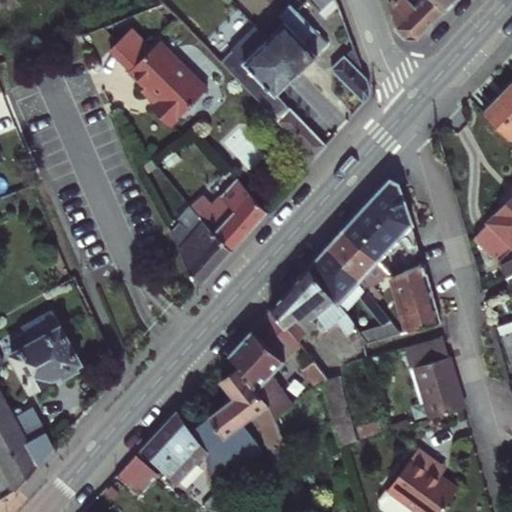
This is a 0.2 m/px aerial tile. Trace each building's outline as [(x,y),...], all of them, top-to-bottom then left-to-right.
[(378,0),(386,24),(397,38),(430,6),(424,0),(406,0),(403,3),(401,0),(378,0)] [(306,24),(289,6),(264,31),(295,63),(307,50),(294,36),(306,24)] [(171,128),(211,91),(165,41),(157,49),(137,27),(115,48),(133,68),(131,70),(160,102),(153,108),(171,128)] [(264,31),(235,62),(268,93),(295,63),(264,31)] [(366,94),(358,68),(339,50),(327,63),(363,98),(366,94)] [(511,137),(511,88),(488,113),(511,137)] [(275,117),(295,134),(316,153),(326,142),(285,106),(275,117)] [(316,153),(295,134),(284,145),(306,165),(316,153)] [(238,245),(270,207),(238,180),(205,216),(238,245)] [(414,283),(430,276),(407,193),(396,187),(348,237),(383,270),(395,285),(397,285),(398,289),(414,283)] [(511,202),(478,239),(503,262),(511,253),(511,202)] [(203,286),(238,245),(205,216),(190,232),(183,225),(175,234),(203,286)] [(383,270),(348,237),(329,257),(364,289),(361,291),(370,302),(379,314),(386,309),(380,300),(395,285),(383,270)] [(329,257),(310,277),(339,315),(361,291),(364,289),(329,257)] [(73,274),(57,282),(64,294),(79,286),(73,274)] [(414,347),(447,337),(430,276),(414,283),(398,289),(414,347)] [(339,315),(310,277),(274,315),(282,327),(291,342),(297,352),(317,336),(324,345),(339,334),(350,349),(351,348),(357,360),(371,358),(347,325),(339,315)] [(361,291),(339,315),(347,325),(363,309),(370,302),(361,291)] [(370,302),(363,309),(387,339),(394,334),(381,317),(379,314),(370,302)] [(386,309),(379,314),(381,317),(388,311),(386,309)] [(259,394),(283,371),(272,357),(291,342),(282,327),(274,315),(232,359),(243,373),(259,394)] [(67,320),(16,346),(38,387),(88,361),(67,320)] [(436,433),(471,423),(452,354),(414,365),(418,381),(421,381),(436,433)] [(330,400),(333,396),(319,372),(305,381),(322,407),(330,425),(327,426),(334,451),(344,448),(332,405),(330,400)] [(216,497),(269,450),(252,429),(262,422),(274,436),(278,455),(293,453),(285,418),(280,422),(259,394),(243,373),(227,387),(240,404),(198,441),(209,460),(210,461),(216,497)] [(0,447),(25,489),(50,461),(23,416),(0,376),(0,447)] [(283,401),(271,410),(280,422),(285,418),(292,412),(283,401)] [(23,416),(50,461),(63,447),(39,406),(23,416)] [(209,460),(198,441),(180,414),(144,452),(182,490),(209,460)] [(151,486),(160,477),(139,457),(130,466),(151,486)] [(120,477),(140,497),(151,486),(130,466),(120,477)] [(396,508),(401,511),(466,511),(467,511),(450,498),(442,492),(449,484),(429,468),(396,508)] [(450,498),(456,490),(449,484),(442,492),(450,498)]
